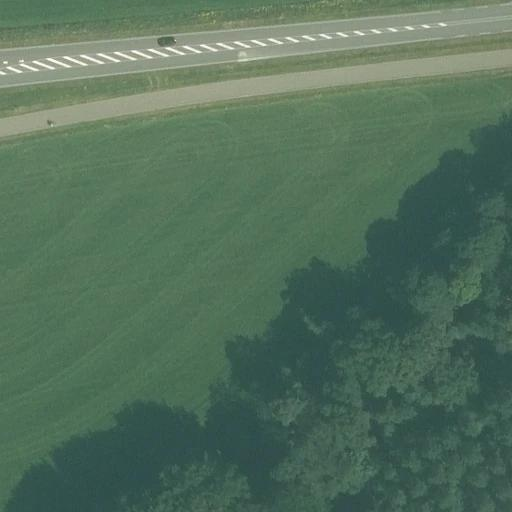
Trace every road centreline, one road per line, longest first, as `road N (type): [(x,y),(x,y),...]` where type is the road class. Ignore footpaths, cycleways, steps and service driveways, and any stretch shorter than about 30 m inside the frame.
road 1 (unclassified): [(511,61),(191,97),(0,129)]
road 2 (primary): [(511,18),(0,73)]
